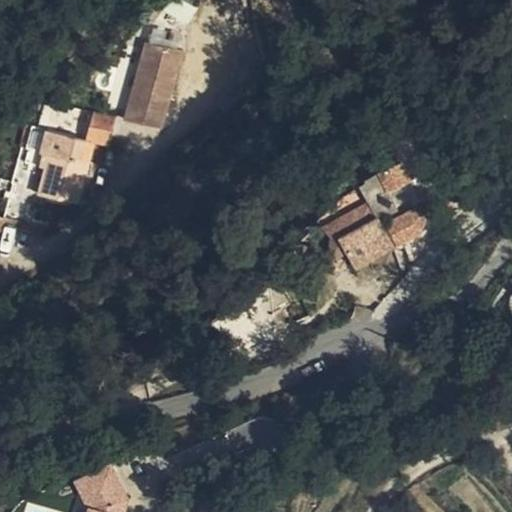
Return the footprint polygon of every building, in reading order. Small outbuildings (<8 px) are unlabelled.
[(163,128),(184,50),(147,40),(126,119),(163,128)] [(198,54),(207,50),(205,44),(196,48),(198,54)] [(213,63),(207,50),(198,54),(193,57),(199,69),(213,63)] [(49,154),(46,166),(38,193),(79,204),(90,164),(80,161),(86,139),(48,128),(42,151),(49,154)] [(39,164),(46,166),(49,154),(42,151),(39,164)] [(399,161),(374,178),(386,196),(412,179),(399,161)] [(428,231),(415,207),(386,222),(398,247),(428,231)] [(355,267),(392,246),(375,215),(338,236),(355,267)] [(127,511),(131,501),(114,464),(80,480),(93,506),(90,511),(127,511)]
